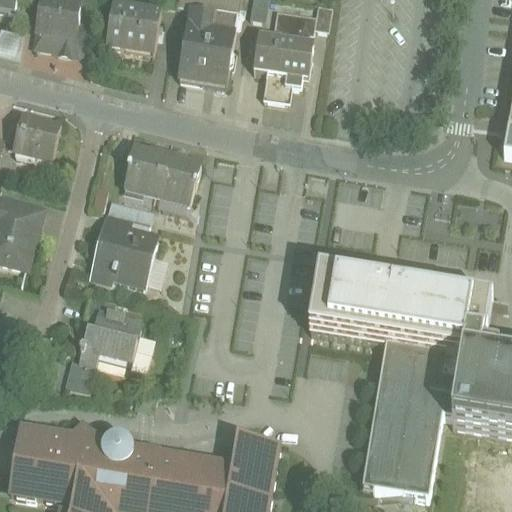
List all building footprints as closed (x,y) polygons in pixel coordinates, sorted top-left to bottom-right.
[(19,0),(0,0),(0,9),(13,12),(13,14),(17,15),(19,0)] [(45,0),(45,2),(44,1),(43,9),(42,9),(40,23),(35,53),(56,57),(58,59),(74,62),(83,57),(86,41),(84,38),(78,37),(80,27),(82,18),(101,21),(104,0),(45,0)] [(181,0),(166,0),(165,11),(179,13),(181,0)] [(193,0),(181,0),(179,13),(179,15),(190,17),(193,0)] [(193,0),(190,17),(193,18),(193,17),(238,26),(242,0),(193,0)] [(271,5),(255,2),(251,25),(267,28),(271,5)] [(151,18),(118,13),(119,10),(116,10),(109,55),(127,58),(127,54),(154,58),(154,63),(157,64),(163,17),(151,15),(151,18)] [(334,15),(321,12),(320,22),(317,37),(329,38),(334,15)] [(238,26),(193,17),(193,18),(191,29),(190,29),(179,85),(216,91),(217,94),(223,95),(225,93),(227,93),(238,26)] [(320,22),(281,17),(279,35),(285,36),(283,45),(262,42),(256,77),(277,81),(275,91),(269,90),(267,106),(293,110),(295,94),(304,96),(305,86),(312,86),(315,67),(308,66),(312,42),(316,43),(317,37),(320,22)] [(0,34),(0,36),(0,60),(21,64),(25,37),(0,34)] [(60,133),(27,124),(28,122),(24,121),(16,154),(36,159),(34,167),(49,171),(51,164),(55,165),(64,133),(60,131),(60,133)] [(152,164),(134,160),(129,179),(132,180),(129,193),(160,201),(169,164),(153,160),(152,164)] [(187,168),(169,164),(160,201),(192,209),(195,195),(198,196),(203,176),(186,172),(187,168)] [(43,220),(1,208),(4,194),(0,192),(0,266),(26,273),(30,258),(33,258),(43,220)] [(134,227),(109,221),(92,284),(145,298),(158,245),(131,238),(134,227)] [(66,298),(84,304),(91,278),(74,273),(66,298)] [(486,371),(488,362),(494,314),(324,287),(315,344),(398,357),(486,371)] [(117,310),(90,303),(84,328),(97,331),(111,334),(114,321),(117,310)] [(144,329),(114,321),(111,334),(97,331),(95,339),(90,337),(85,355),(83,355),(82,360),(84,361),(81,370),(81,372),(97,376),(101,361),(131,369),(130,373),(132,376),(144,379),(148,377),(151,365),(154,363),(152,360),(154,352),(152,349),(140,345),(144,329)] [(511,375),(498,373),(500,364),(488,362),(486,371),(398,357),(380,462),(371,460),(370,463),(380,464),(374,498),(431,508),(444,425),(454,427),(453,434),(511,443),(511,375)] [(81,370),(74,368),(67,393),(91,400),(97,376),(81,372),(81,370)] [(130,448),(127,446),(123,445),(118,444),(114,445),(111,447),(108,450),(84,431),(75,443),(23,434),(12,499),(18,501),(18,504),(37,507),(37,504),(48,506),(47,509),(66,511),(65,511),(67,511),(68,509),(76,510),(75,511),(271,511),(273,504),(270,503),(272,492),(275,493),(278,474),(275,473),(277,463),(280,463),(281,454),(282,454),(282,453),(241,446),(236,473),(161,460),(163,457),(162,457),(161,459),(134,454),(132,451),(130,448)]
